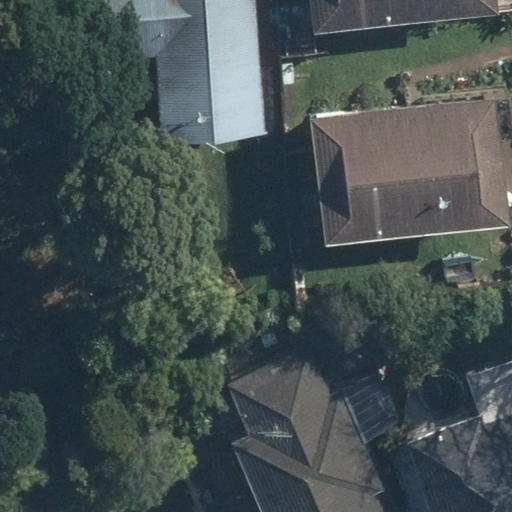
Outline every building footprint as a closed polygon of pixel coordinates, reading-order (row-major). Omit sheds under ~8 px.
[(253,0),(91,0),(91,40),(146,40),(145,125),(252,126),(253,0)] [(299,0),(302,29),(344,26),(343,14),(487,4),(486,0),(299,0)] [(494,97),(307,109),(315,230),(501,219),(494,97)] [(376,511),(364,485),(379,479),(332,376),(325,380),(307,340),(203,388),(251,493),(219,508),(220,511),(376,511)] [(511,511),(511,350),(511,351),(422,384),(436,422),(398,436),(426,511),(511,511)]
